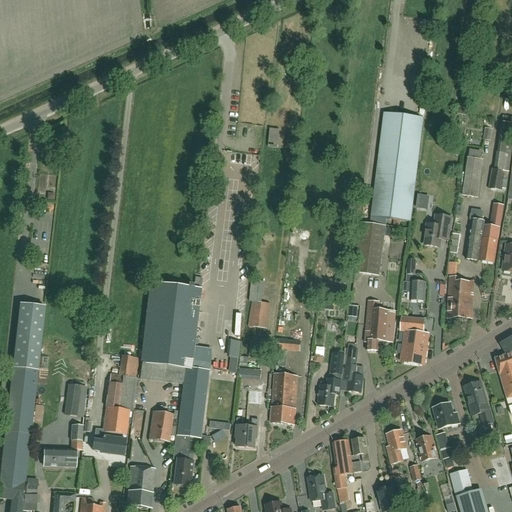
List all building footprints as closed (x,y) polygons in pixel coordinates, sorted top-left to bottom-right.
[(468,108),(458,106),(457,114),(467,116),(468,108)] [(412,223),(419,160),(423,119),(384,114),(371,218),(412,223)] [(511,154),(511,149),(511,117),(504,116),(503,121),(498,153),(511,154)] [(485,129),(483,140),(490,141),(492,130),(485,129)] [(288,147),(293,148),(298,149),(300,133),(299,132),(291,131),(289,131),(287,147),(288,147)] [(489,190),(502,192),(502,191),(505,191),(509,172),(509,173),(511,154),(498,153),(497,152),(495,170),(492,169),(489,190)] [(480,160),(468,158),(462,196),(478,198),(480,180),(478,180),(480,160)] [(502,223),(504,205),(493,204),(490,221),(491,222),(490,226),(484,225),(482,238),(478,261),(494,263),(500,223),(502,223)] [(482,238),(484,225),(484,222),(481,222),(483,212),(472,210),(471,220),(472,220),(469,236),(476,237),(482,238)] [(425,245),(439,248),(440,240),(448,241),(451,218),(436,216),(434,226),(427,224),(425,234),(426,235),(425,245)] [(385,228),(372,226),(362,225),(356,274),(379,277),(385,228)] [(460,235),(458,235),(453,234),(452,246),(458,247),(460,235)] [(478,261),(482,238),(476,237),(469,236),(466,259),(478,261)] [(503,272),(511,273),(511,245),(506,245),(503,272)] [(418,275),(414,275),(414,271),(415,271),(416,261),(408,260),(406,283),(411,283),(410,301),(425,302),(425,291),(427,290),(427,287),(425,286),(426,283),(418,283),(418,275)] [(472,319),(473,282),(467,282),(467,283),(458,282),(458,277),(449,277),(447,318),(472,319)] [(248,327),(267,330),(270,305),(262,303),(264,282),(251,281),(249,303),(252,303),(248,327)] [(174,485),(176,485),(176,487),(178,488),(179,488),(181,487),(182,486),(187,487),(188,479),(190,479),(192,462),(187,461),(190,437),(201,439),(209,372),(192,369),(201,289),(151,283),(139,380),(183,386),(177,436),(176,436),(172,464),(176,464),(174,485)] [(325,297),(346,299),(347,289),(326,287),(325,297)] [(393,343),(395,319),(396,313),(378,312),(379,302),(368,301),(365,343),(367,343),(366,350),(377,351),(378,341),(393,343)] [(241,316),(250,316),(250,303),(241,303),(241,316)] [(21,511),(44,308),(19,305),(8,407),(0,474),(0,498),(12,500),(10,511),(21,511)] [(357,317),(358,306),(349,305),(348,316),(357,317)] [(222,315),(231,316),(231,308),(223,307),(222,315)] [(405,332),(401,362),(424,366),(428,335),(423,334),(425,321),(402,317),(400,331),(405,332)] [(511,337),(500,344),(506,355),(511,351),(511,337)] [(277,351),(279,351),(287,351),(300,353),(301,342),(278,339),(277,351)] [(251,341),(249,358),(264,360),(265,343),(251,341)] [(346,369),(343,368),(341,381),(344,381),(348,382),(347,392),(361,394),(363,377),(355,376),(358,350),(356,350),(357,345),(348,344),(346,366),(346,369)] [(343,368),(345,355),(341,355),(332,353),(330,374),(329,379),(341,381),(343,368)] [(511,353),(496,360),(500,375),(507,398),(511,396),(511,404),(509,406),(511,414),(511,353)] [(94,440),(92,450),(93,450),(101,451),(101,453),(107,454),(124,456),(127,439),(125,439),(114,437),(114,434),(126,436),(129,411),(133,412),(138,379),(136,379),(139,358),(121,356),(121,357),(119,376),(111,375),(110,375),(109,383),(105,408),(103,430),(101,441),(94,440)] [(241,357),(240,367),(247,368),(248,358),(241,357)] [(228,374),(236,375),(238,359),(230,358),(228,374)] [(287,359),(278,359),(278,367),(286,367),(287,359)] [(240,369),(239,379),(261,381),(262,372),(240,369)] [(270,424),(282,425),(286,376),(274,375),(272,408),(271,408),(270,424)] [(286,376),(282,425),(294,426),(296,410),(295,410),(298,377),(286,376)] [(340,391),(341,385),(329,384),(321,383),(321,386),(320,386),(318,405),(333,407),(335,395),(340,395),(340,391)] [(488,408),(481,383),(465,387),(473,416),(480,414),(484,426),(493,423),(489,407),(488,408)] [(83,419),(87,388),(68,385),(64,416),(83,419)] [(250,402),(258,403),(259,394),(251,393),(250,402)] [(447,403),(440,405),(441,407),(433,409),(439,430),(459,425),(457,416),(454,417),(450,404),(448,405),(447,403)] [(33,423),(35,423),(41,424),(43,407),(35,406),(33,423)] [(221,423),(223,411),(216,410),(215,421),(221,423)] [(173,415),(153,412),(149,439),(169,442),(173,415)] [(252,428),(247,427),(242,427),(243,419),(237,419),(236,435),(237,435),(236,447),(255,449),(256,436),(257,436),(259,421),(253,420),(252,428)] [(95,423),(85,422),(84,422),(83,432),(94,434),(95,423)] [(44,467),(76,468),(76,451),(81,451),(82,441),(83,427),(72,426),(71,441),(72,441),(71,450),(44,449),(44,467)] [(407,449),(402,431),(386,435),(391,453),(388,454),(391,466),(404,462),(401,451),(407,449)] [(440,436),(445,452),(455,449),(450,433),(440,436)] [(218,437),(219,443),(229,440),(228,435),(218,437)] [(416,441),(422,462),(437,458),(432,437),(416,441)] [(367,447),(365,439),(359,440),(359,439),(354,440),(352,441),(354,456),(362,455),(363,463),(370,462),(367,447)] [(348,442),(333,444),(337,468),(333,469),(337,490),(338,490),(340,503),(345,502),(347,502),(345,489),(347,488),(345,475),(353,474),(351,463),(348,442)] [(351,463),(353,474),(362,472),(361,462),(351,463)] [(417,466),(410,468),(414,483),(421,480),(417,466)] [(130,468),(127,507),(151,509),(155,470),(145,469),(130,468)] [(467,471),(450,475),(456,496),(473,492),(467,471)] [(446,487),(453,485),(450,472),(443,474),(446,487)] [(335,509),(333,493),(326,495),(323,477),(307,479),(311,503),(321,501),(323,511),(335,509)] [(23,511),(33,511),(37,511),(37,504),(39,504),(39,496),(37,496),(37,480),(26,479),(26,495),(24,495),(24,503),(23,511)] [(364,487),(355,488),(356,511),(365,511),(364,487)] [(392,487),(378,491),(383,511),(385,511),(398,509),(392,487)] [(408,489),(398,492),(401,502),(411,499),(408,489)] [(477,491),(457,497),(461,511),(487,511),(487,510),(483,511),(477,491)] [(64,511),(65,502),(75,503),(76,495),(54,494),(52,511),(64,511)] [(93,499),(81,498),(79,511),(103,511),(105,504),(99,503),(99,508),(93,507),(93,499)] [(290,511),(290,510),(282,511),(281,503),(279,504),(278,502),(273,504),(272,505),(265,506),(266,511),(290,511)] [(366,504),(366,511),(375,511),(373,503),(366,504)]
